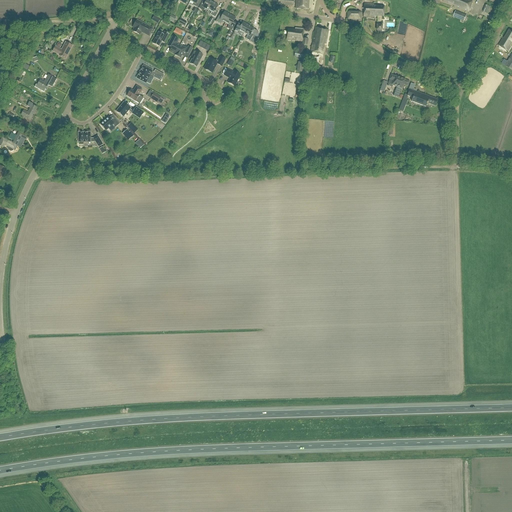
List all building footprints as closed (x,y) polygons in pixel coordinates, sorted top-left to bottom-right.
[(191,0),(191,1),(194,3),(193,5),(198,8),(201,1),(198,0),(191,0)] [(205,9),(209,11),(213,3),(207,0),(205,4),(202,2),(198,8),(204,11),(205,9)] [(295,0),(295,9),(308,10),(309,0),(295,0)] [(443,0),(443,2),(454,6),(454,7),(469,12),(473,0),(472,0),(443,0)] [(218,6),(213,3),(209,11),(212,12),(210,15),(215,18),(219,12),(216,10),(218,6)] [(374,4),(364,4),(363,17),(375,18),(375,16),(384,17),(384,7),(374,6),(374,4)] [(467,15),(456,11),(453,17),(464,22),(467,15)] [(226,23),(230,15),(225,12),(221,18),(219,16),(216,22),(220,24),(222,21),(226,23)] [(362,13),(347,13),(346,20),(351,20),(351,21),(361,22),(362,13)] [(230,15),(226,23),(229,25),(227,28),(232,31),(235,25),(232,24),(236,18),(230,15)] [(159,24),(162,19),(155,16),(153,21),(159,24)] [(153,29),(137,21),(133,28),(135,28),(133,32),(140,35),(141,32),(149,36),(153,29)] [(244,34),(249,26),(243,22),(240,28),(237,27),(234,32),(239,35),(241,32),(244,34)] [(254,29),(249,26),(244,34),(247,36),(246,39),(250,41),(254,36),(251,34),(254,29)] [(328,30),(315,28),(311,52),(323,54),(324,46),(325,46),(328,30)] [(304,29),(295,29),(295,30),(287,29),(286,40),(303,42),(302,46),(307,46),(308,40),(303,39),(304,29)] [(511,45),(511,31),(510,30),(504,39),(503,38),(499,46),(508,52),(511,45)] [(163,35),(159,33),(153,44),(159,47),(161,42),(164,43),(169,35),(166,33),(165,34),(164,34),(163,35)] [(172,48),(170,52),(175,55),(180,46),(177,44),(178,42),(179,40),(172,36),(167,46),(172,48)] [(210,47),(200,41),(197,46),(207,52),(210,47)] [(72,46),(66,43),(62,50),(55,47),(53,52),(59,55),(66,59),(72,46)] [(180,46),(175,55),(180,58),(184,51),(186,52),(185,53),(189,55),(192,49),(189,47),(188,48),(184,46),(183,47),(180,46)] [(203,56),(194,51),(191,57),(193,58),(190,64),(197,67),(203,56)] [(226,60),(222,58),(219,62),(216,60),(215,62),(210,59),(207,63),(208,63),(205,70),(212,73),(217,64),(222,67),(226,60)] [(136,79),(146,84),(150,76),(161,81),(164,75),(155,71),(154,73),(152,72),(152,71),(143,66),(136,79)] [(322,68),(312,66),(310,81),(320,82),(322,68)] [(233,73),(228,69),(224,76),(230,79),(228,83),(235,87),(241,75),(234,72),(233,73)] [(40,81),(49,86),(52,87),(56,79),(48,75),(44,83),(40,80),(40,81)] [(388,84),(397,87),(400,78),(395,76),(391,75),(388,84)] [(397,87),(393,96),(398,98),(402,89),(403,85),(407,87),(409,82),(405,80),(400,78),(397,87)] [(46,90),(49,86),(40,81),(37,85),(46,90)] [(142,90),(137,87),(134,90),(135,90),(134,92),(131,90),(127,96),(136,102),(140,96),(139,95),(142,90)] [(437,100),(410,90),(407,96),(413,98),(411,102),(426,107),(427,104),(428,104),(435,106),(437,100)] [(157,103),(161,98),(154,93),(152,95),(150,99),(152,100),(157,103)] [(131,108),(124,102),(116,112),(123,118),(131,108)] [(32,105),(28,113),(33,115),(37,107),(32,105)] [(28,113),(24,110),(21,115),(30,120),(33,115),(28,113)] [(120,124),(113,116),(109,118),(100,125),(106,131),(112,125),(115,128),(120,124)] [(127,130),(122,134),(128,141),(132,137),(127,130)] [(17,146),(20,147),(22,145),(24,140),(25,140),(28,135),(19,131),(16,136),(12,134),(9,139),(14,141),(13,143),(17,146)] [(90,133),(78,133),(78,143),(79,143),(79,145),(83,145),(83,143),(90,143),(90,142),(96,142),(99,147),(104,144),(99,136),(93,139),(94,139),(91,139),(90,133)] [(15,151),(17,146),(13,143),(2,138),(0,142),(0,146),(3,148),(5,145),(8,147),(8,149),(8,151),(11,152),(13,152),(14,150),(15,151)]
